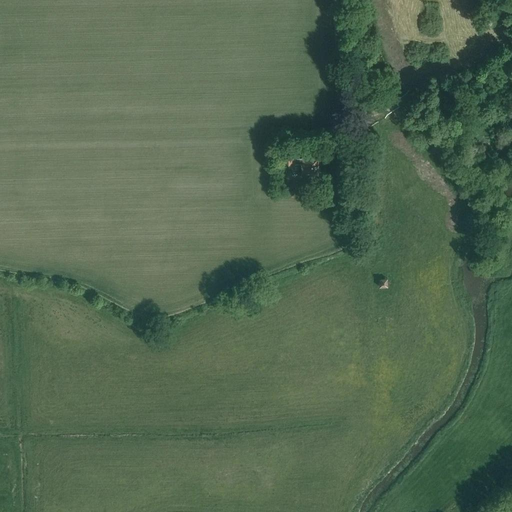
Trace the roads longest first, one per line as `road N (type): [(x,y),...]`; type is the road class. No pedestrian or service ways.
road 1 (track): [(0,266),(72,279),(157,315),(341,247),(354,230),(357,123)]
road 2 (track): [(357,123),(341,82),(337,0)]
